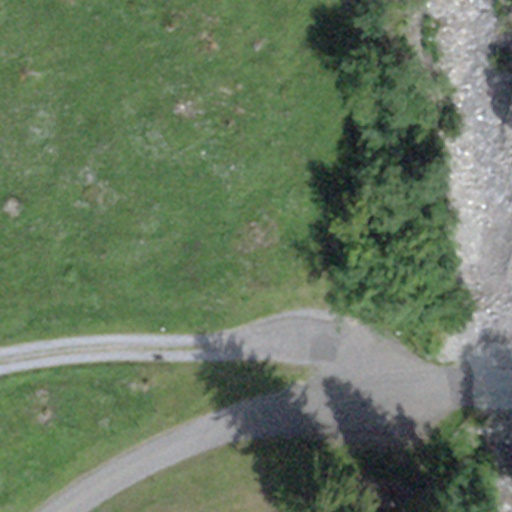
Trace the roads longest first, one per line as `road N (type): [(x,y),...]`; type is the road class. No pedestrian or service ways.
road 1 (unclassified): [(511,386),(396,384),(224,429),(130,471),(69,511)]
road 2 (track): [(0,362),(297,339),(353,346),(396,384)]
